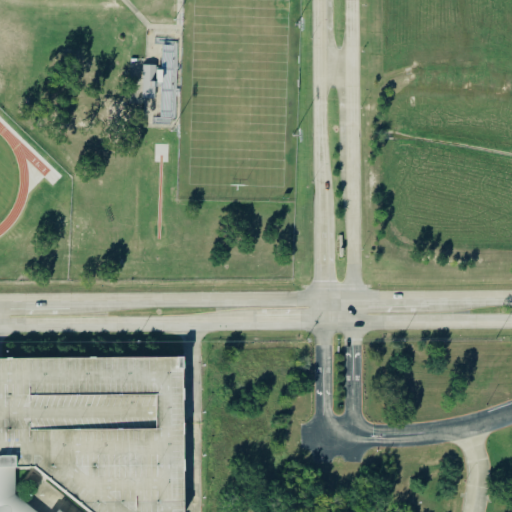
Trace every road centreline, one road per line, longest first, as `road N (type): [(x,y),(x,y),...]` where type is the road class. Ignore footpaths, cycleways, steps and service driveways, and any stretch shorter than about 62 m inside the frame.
road 1 (tertiary): [(0,327),(511,321)]
road 2 (residential): [(318,0),(319,323)]
road 3 (residential): [(350,300),(352,0)]
road 4 (tertiary): [(350,300),(69,302)]
